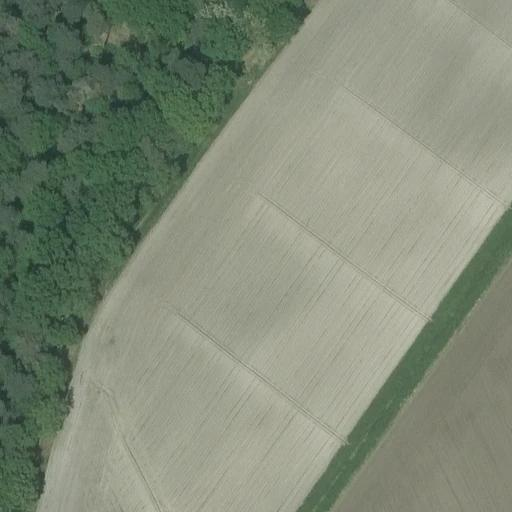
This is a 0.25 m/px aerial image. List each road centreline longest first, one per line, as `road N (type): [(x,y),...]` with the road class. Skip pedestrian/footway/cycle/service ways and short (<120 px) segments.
road 1 (track): [(276,0),(60,307),(3,511)]
road 2 (track): [(45,0),(218,82)]
